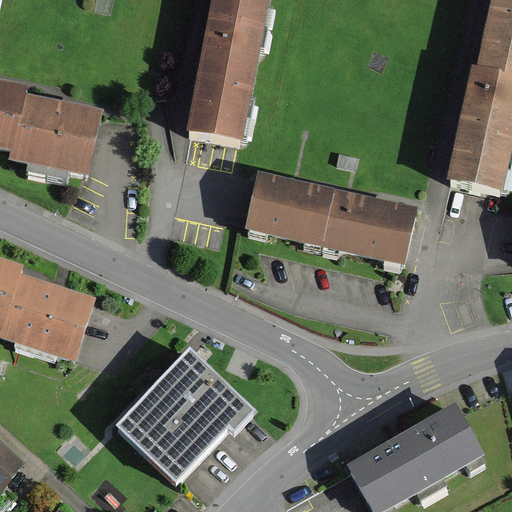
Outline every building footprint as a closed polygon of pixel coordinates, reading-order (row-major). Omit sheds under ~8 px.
[(265,32),(270,0),(215,0),(211,22),(265,32)] [(511,0),(499,0),(484,71),(511,76),(511,0)] [(242,147),(265,32),(211,22),(199,83),(189,136),(242,147)] [(478,69),(453,185),(505,196),(511,165),(511,76),(484,71),(478,69)] [(30,92),(0,86),(0,152),(10,155),(15,131),(21,133),(28,99),(30,92)] [(101,114),(28,99),(21,133),(15,131),(10,155),(8,163),(87,180),(101,114)] [(339,194),(259,175),(246,232),(326,251),(339,194)] [(420,212),(339,194),(326,251),(407,269),(420,212)] [(0,264),(0,333),(1,334),(20,278),(22,272),(0,264)] [(95,304),(20,278),(1,334),(0,336),(0,340),(74,366),(95,304)] [(191,356),(118,431),(175,486),(227,432),(233,439),(254,417),(191,356)] [(393,511),(488,459),(460,409),(350,470),(373,511),(393,511)] [(0,495),(22,467),(0,449),(0,495)]
